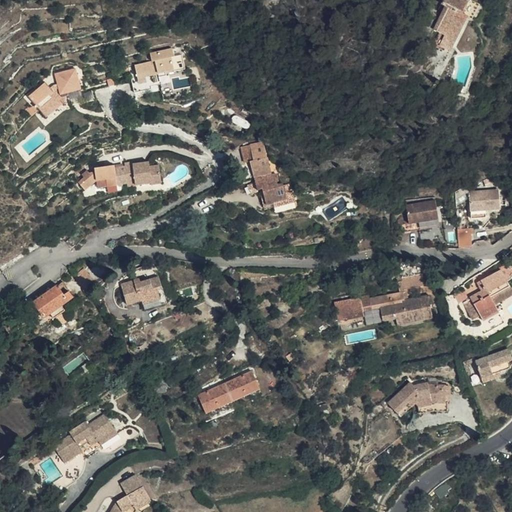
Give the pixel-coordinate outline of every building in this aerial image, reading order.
[(462,14),(469,0),(445,0),(443,5),(445,6),(442,12),(434,29),(441,33),(435,43),(450,51),(467,17),(462,14)] [(467,17),(472,20),(480,4),(476,2),(471,0),(469,0),(462,14),(467,17)] [(150,54),(151,56),(152,62),(147,63),(135,65),(137,78),(138,79),(146,77),(152,76),(154,82),(160,81),(160,77),(167,76),(166,73),(175,71),(176,72),(185,69),(182,55),(174,56),(173,49),(150,54)] [(50,89),(46,83),(28,98),(35,106),(38,110),(44,117),(61,101),(59,99),(65,98),(68,96),(68,93),(80,90),(75,69),(55,74),(57,85),(54,86),(50,89)] [(147,84),(146,77),(138,79),(139,85),(147,84)] [(96,100),(94,90),(82,92),(84,102),(96,100)] [(63,103),(65,98),(59,99),(61,101),(44,117),(46,118),(46,119),(63,103)] [(38,110),(35,106),(25,109),(32,116),(38,110)] [(250,125),(250,122),(236,116),(234,117),(232,120),(233,122),(246,128),(248,128),(250,127),(250,125)] [(258,144),(249,146),(253,163),(251,163),(254,177),(260,175),(261,178),(269,176),(268,173),(274,172),(271,157),(269,157),(266,146),(258,144)] [(253,163),(249,146),(242,147),(245,165),(251,163),(253,163)] [(137,182),(138,186),(154,183),(155,184),(164,183),(161,164),(156,165),(155,161),(142,163),(134,164),(134,161),(127,162),(127,165),(116,166),(116,165),(96,168),(97,171),(90,172),(89,170),(84,174),(86,177),(80,182),(87,190),(97,181),(108,179),(109,186),(129,183),(137,182)] [(263,206),(273,204),(295,198),(291,184),(284,186),(284,184),(279,185),(278,182),(279,182),(277,174),(269,176),(261,178),(255,179),(255,182),(247,186),(251,194),(260,190),(263,189),(264,194),(261,195),(263,206)] [(471,190),(472,209),(487,209),(501,208),(500,188),(471,190)] [(295,198),(273,204),(274,208),(296,202),(295,198)] [(437,201),(408,205),(411,224),(440,220),(437,201)] [(408,205),(397,207),(401,233),(441,227),(440,220),(411,224),(408,205)] [(487,209),(472,209),(472,217),(487,216),(487,209)] [(472,227),(458,228),(459,246),(474,245),(472,227)] [(82,238),(76,232),(67,241),(73,247),(82,238)] [(89,268),(79,272),(84,286),(94,282),(89,268)] [(487,289),(506,279),(501,270),(478,283),(482,291),(471,298),(483,321),(499,311),(491,297),(487,289)] [(368,296),(358,298),(334,302),(338,321),(364,316),(363,311),(381,308),(383,321),(396,319),(422,313),(423,321),(433,319),(429,306),(431,305),(429,296),(408,300),(405,291),(402,292),(402,290),(425,285),(423,274),(402,278),(403,282),(398,283),(399,293),(370,299),(368,296)] [(160,276),(150,279),(143,281),(142,277),(123,283),(129,303),(144,299),(147,309),(168,303),(160,276)] [(510,287),(506,279),(487,289),(491,297),(510,287)] [(51,313),(61,306),(74,298),(63,283),(33,302),(44,318),(51,313)] [(65,310),(61,306),(51,313),(54,318),(65,310)] [(398,326),(423,321),(422,313),(396,319),(398,326)] [(475,362),(481,378),(499,372),(510,368),(508,361),(511,359),(511,358),(509,349),(475,360),(474,358),(464,362),(469,375),(472,374),(468,364),(475,362)] [(261,389),(252,371),(198,395),(206,413),(261,389)] [(499,372),(481,378),(483,383),(501,377),(499,372)] [(432,403),(448,403),(448,385),(428,385),(427,383),(412,387),(409,383),(387,404),(396,413),(401,408),(405,412),(414,404),(418,408),(432,404),(432,403)] [(51,393),(43,385),(39,389),(46,397),(51,393)] [(447,412),(448,403),(432,403),(432,404),(418,408),(419,414),(433,411),(447,412)] [(401,408),(396,413),(399,417),(405,412),(401,408)] [(99,441),(116,430),(105,414),(88,424),(86,421),(69,432),(71,435),(53,445),(62,459),(81,447),(78,442),(86,438),(89,442),(91,446),(99,441)] [(118,435),(116,430),(99,441),(102,445),(118,435)] [(81,447),(89,442),(86,438),(78,442),(81,447)] [(81,447),(62,459),(64,463),(83,451),(81,447)] [(110,511),(135,511),(136,511),(152,501),(135,474),(121,483),(127,495),(116,501),(110,511)] [(443,484),(435,493),(440,498),(449,490),(443,484)] [(440,498),(435,493),(427,502),(430,504),(435,508),(442,500),(440,498)]
